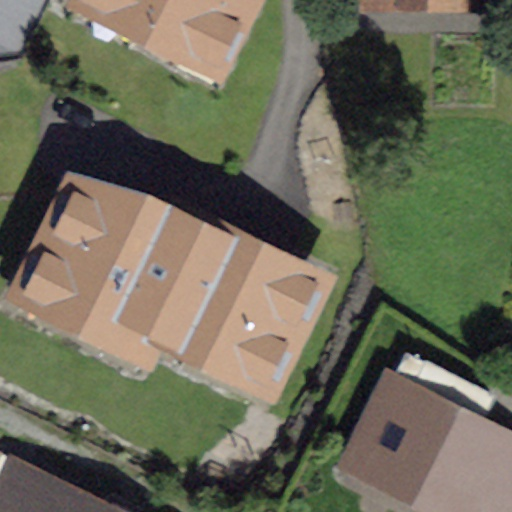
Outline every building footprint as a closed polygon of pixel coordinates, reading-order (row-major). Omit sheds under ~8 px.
[(73,0),(68,11),(215,79),(251,0),(73,0)] [(374,0),(375,18),(481,18),(480,0),(374,0)] [(6,312),(150,378),(163,351),(270,401),(323,286),(72,170),(6,312)] [(336,472),(417,511),(511,511),(511,445),(380,382),(336,472)] [(0,482),(0,511),(104,511),(8,466),(0,482)]
